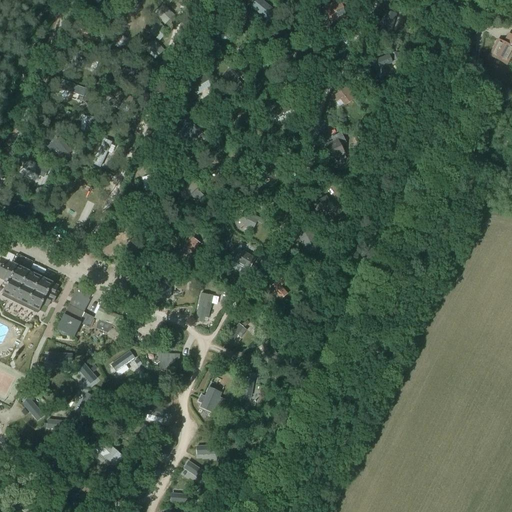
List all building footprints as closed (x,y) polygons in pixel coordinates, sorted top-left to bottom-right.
[(276,12),(260,0),(255,0),(250,7),(268,21),(276,12)] [(341,0),(325,7),(331,22),(340,19),(343,26),(350,23),(341,0)] [(382,24),(380,32),(390,34),(396,14),(386,11),(382,24)] [(224,16),(225,21),(220,21),(221,35),(234,34),(232,20),(231,16),(224,16)] [(97,30),(75,19),(70,30),(92,40),(97,30)] [(280,55),(291,57),(294,44),(293,44),(295,36),(285,34),(283,43),(280,55)] [(506,64),(511,52),(511,36),(509,35),(504,44),(499,41),(490,56),(506,64)] [(75,51),(71,63),(89,70),(93,58),(75,51)] [(386,75),(382,66),(390,63),(387,55),(370,62),(374,70),(375,69),(378,79),(386,75)] [(196,95),(206,89),(200,79),(203,77),(199,70),(192,74),(194,79),(188,83),(196,95)] [(228,70),(222,77),(236,91),(242,85),(228,70)] [(120,72),(117,80),(136,86),(139,79),(120,72)] [(61,80),(58,89),(60,90),(68,93),(71,94),(71,93),(83,97),(86,90),(74,85),(61,80)] [(109,86),(104,95),(131,108),(136,99),(109,86)] [(346,87),(331,99),(335,104),(340,100),(343,104),(344,106),(354,99),(350,94),(351,94),(346,87)] [(293,108),(291,101),(285,103),(285,102),(268,107),(271,117),(288,111),(288,110),(293,108)] [(85,131),(84,140),(93,141),(96,118),(87,117),(85,131)] [(203,133),(191,122),(179,136),(191,146),(203,133)] [(333,141),(325,145),(334,161),(345,155),(335,135),(331,138),(333,141)] [(60,138),(48,148),(59,162),(71,152),(60,138)] [(102,140),(91,165),(99,169),(110,143),(102,140)] [(269,159),(257,161),(259,179),(269,178),(268,170),(270,170),(269,159)] [(26,161),(23,169),(43,178),(47,170),(26,161)] [(155,174),(147,176),(153,198),(161,196),(155,174)] [(191,181),(181,192),(187,199),(190,195),(197,202),(203,195),(196,189),(197,188),(191,181)] [(326,196),(312,205),(320,218),(331,212),(327,205),(330,203),(326,196)] [(10,208),(7,216),(24,221),(25,216),(24,216),(26,208),(18,205),(19,203),(14,201),(11,209),(10,208)] [(262,224),(264,220),(244,211),(240,220),(239,222),(240,223),(252,229),(256,222),(262,224)] [(309,227),(297,234),(304,248),(316,241),(309,227)] [(115,233),(109,252),(116,254),(122,235),(115,233)] [(183,248),(179,252),(188,259),(191,254),(199,243),(191,237),(183,248)] [(239,250),(233,262),(247,270),(254,259),(239,250)] [(13,265),(2,260),(0,263),(0,278),(0,279),(8,283),(3,293),(39,311),(43,304),(46,306),(48,307),(46,306),(49,301),(53,303),(58,294),(55,293),(58,287),(52,284),(54,281),(15,261),(13,265)] [(170,298),(171,288),(161,287),(161,284),(159,283),(153,282),(152,297),(170,298)] [(287,294),(277,282),(270,288),(280,300),(287,294)] [(57,330),(73,338),(80,323),(90,328),(95,318),(83,312),(92,293),(78,286),(63,316),(64,317),(57,330)] [(199,300),(195,321),(204,323),(206,315),(209,315),(211,302),(213,296),(200,294),(199,300)] [(107,305),(101,302),(98,308),(104,311),(107,305)] [(123,318),(105,310),(100,320),(119,328),(123,318)] [(238,324),(225,341),(231,345),(237,336),(240,338),(247,330),(238,324)] [(265,350),(262,352),(271,366),(285,357),(281,351),(276,354),(268,341),(262,345),(265,350)] [(129,352),(111,365),(116,372),(135,359),(129,352)] [(49,353),(48,362),(71,364),(71,355),(49,353)] [(157,354),(156,361),(160,361),(160,370),(169,370),(169,364),(175,365),(175,360),(179,360),(179,355),(157,354)] [(82,361),(75,367),(90,385),(97,379),(82,361)] [(246,373),(242,396),(250,397),(255,375),(246,373)] [(204,395),(201,394),(198,401),(201,403),(199,406),(212,412),(221,392),(208,386),(204,395)] [(87,393),(76,414),(84,418),(95,398),(87,393)] [(30,398),(23,404),(38,421),(45,415),(30,398)] [(147,405),(145,414),(168,420),(170,411),(147,405)] [(48,419),(47,428),(70,430),(71,422),(48,419)] [(105,441),(96,451),(105,459),(113,467),(122,457),(105,441)] [(219,446),(196,447),(196,456),(219,455),(219,446)] [(189,462),(184,469),(203,482),(208,475),(189,462)] [(171,494),(171,503),(194,505),(194,496),(171,494)]
